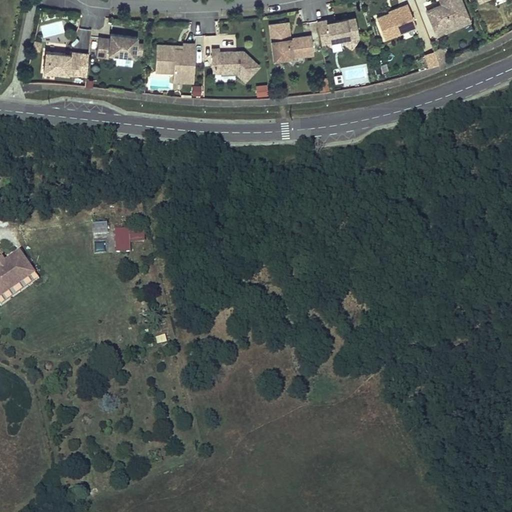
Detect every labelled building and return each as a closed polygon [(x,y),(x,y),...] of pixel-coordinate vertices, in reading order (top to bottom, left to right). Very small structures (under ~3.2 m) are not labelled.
[(460,0),(441,0),(443,3),(433,7),(432,5),(424,8),(433,28),(466,14),(460,0)] [(388,11),(375,16),(383,37),(415,25),(406,2),(398,6),(399,7),(388,11)] [(466,14),(433,28),(436,34),(469,20),(466,14)] [(338,38),(344,43),(348,36),(349,36),(345,17),(334,20),(325,21),(325,19),(316,20),(320,43),(329,41),(329,40),(338,38)] [(268,23),(273,58),(313,52),(310,34),(293,36),(293,38),(289,39),(289,37),(287,20),(268,23)] [(67,22),(42,25),(43,35),(64,33),(64,35),(68,35),(67,22)] [(136,35),(110,32),(109,37),(97,36),(95,54),(107,56),(108,52),(133,55),(136,35)] [(177,44),(155,43),(154,70),(172,71),(172,74),(193,75),(194,42),(182,41),(181,44),(181,47),(177,47),(177,44)] [(447,58),(442,45),(433,49),(438,62),(447,58)] [(218,47),(210,47),(211,71),(234,70),(244,79),(258,64),(242,49),(219,50),(218,47)] [(76,74),(79,52),(69,51),(69,53),(69,56),(64,56),(64,53),(45,51),(42,70),(76,74)] [(381,71),(379,61),(373,63),(376,72),(381,71)] [(363,67),(344,70),(346,80),(365,77),(363,67)] [(328,77),(319,77),(319,90),(328,89),(328,77)] [(256,96),(268,95),(267,83),(255,85),(256,96)] [(191,94),(201,95),(202,85),(192,84),(191,94)] [(111,211),(95,211),(96,220),(111,220),(111,211)] [(133,217),(119,217),(119,240),(134,239),(133,217)] [(93,234),(109,233),(108,222),(92,223),(93,234)] [(95,239),(95,251),(108,251),(108,239),(95,239)] [(2,254),(0,255),(0,285),(40,263),(27,240),(11,249),(2,254)]
